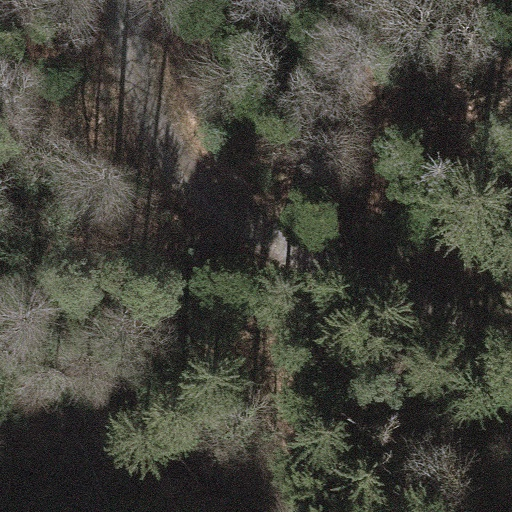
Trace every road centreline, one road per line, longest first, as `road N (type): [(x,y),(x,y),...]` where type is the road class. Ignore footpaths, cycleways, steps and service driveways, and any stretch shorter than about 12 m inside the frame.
road 1 (track): [(511,351),(242,220),(190,185),(151,116),(128,26),(130,0)]
road 2 (track): [(242,220),(341,152),(507,0)]
